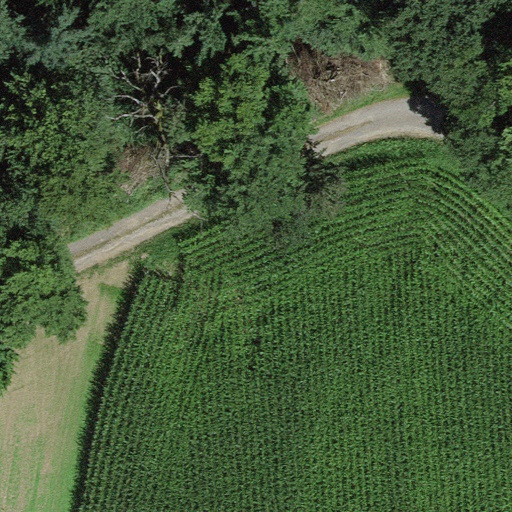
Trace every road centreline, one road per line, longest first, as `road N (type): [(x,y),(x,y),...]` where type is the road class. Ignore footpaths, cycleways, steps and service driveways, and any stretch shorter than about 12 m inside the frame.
road 1 (track): [(0,278),(246,155),(461,102)]
road 2 (track): [(449,0),(466,141),(511,183)]
